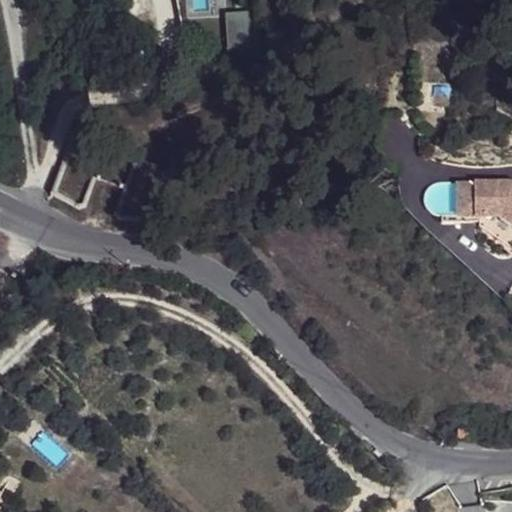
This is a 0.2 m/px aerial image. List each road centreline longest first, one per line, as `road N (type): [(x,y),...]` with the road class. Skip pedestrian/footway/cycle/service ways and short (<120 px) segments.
road 1 (unclassified): [(0,208),(110,250),(207,273),(365,426),(419,456),(511,464)]
road 2 (track): [(20,219),(68,105),(138,94),(155,77),(167,51),(157,0)]
road 3 (track): [(39,175),(3,0)]
